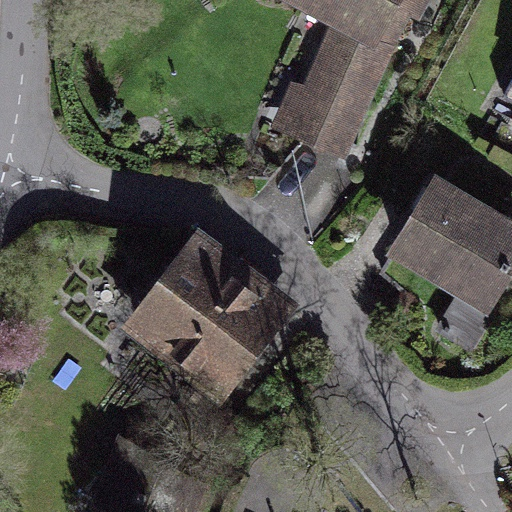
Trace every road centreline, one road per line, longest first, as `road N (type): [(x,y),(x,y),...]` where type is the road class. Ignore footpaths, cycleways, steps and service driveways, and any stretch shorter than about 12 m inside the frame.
road 1 (residential): [(7,171),(207,207),(289,259),(448,458)]
road 2 (residential): [(27,0),(7,171)]
